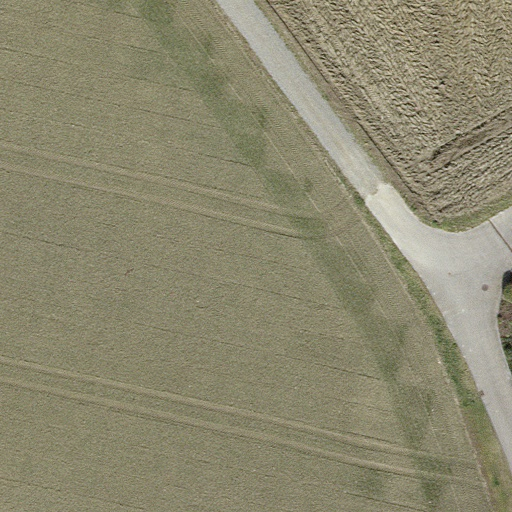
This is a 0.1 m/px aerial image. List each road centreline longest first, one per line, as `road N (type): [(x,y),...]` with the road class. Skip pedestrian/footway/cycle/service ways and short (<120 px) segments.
road 1 (track): [(455,273),(235,0)]
road 2 (residential): [(511,411),(455,273),(511,241)]
